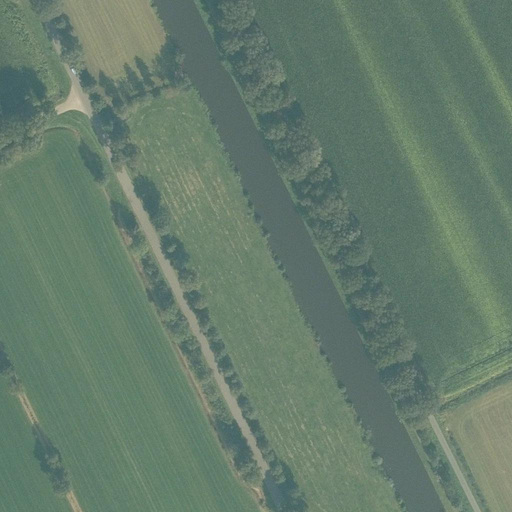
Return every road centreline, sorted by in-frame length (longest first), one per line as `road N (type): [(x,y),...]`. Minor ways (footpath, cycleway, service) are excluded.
road 1 (unclassified): [(227,0),(475,511)]
road 2 (tertiary): [(280,511),(84,102)]
